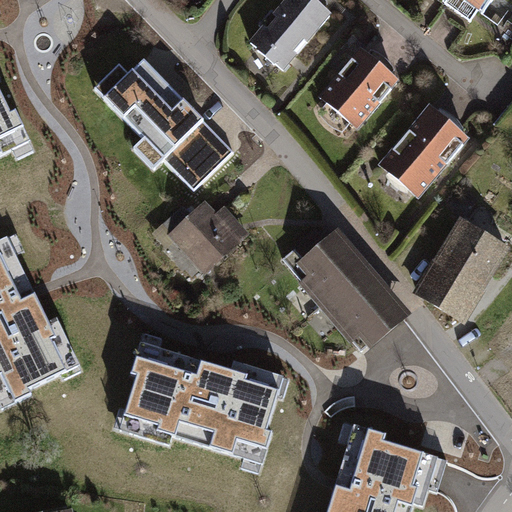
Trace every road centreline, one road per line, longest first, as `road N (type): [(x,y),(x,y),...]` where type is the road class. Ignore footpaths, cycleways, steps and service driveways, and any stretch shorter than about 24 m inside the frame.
road 1 (residential): [(511,433),(414,303),(187,48)]
road 2 (residential): [(379,0),(480,86)]
